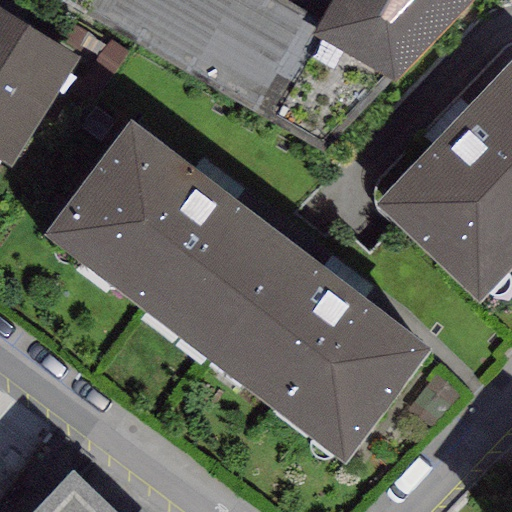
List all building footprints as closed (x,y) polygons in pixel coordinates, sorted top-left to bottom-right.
[(44,0),(82,21),(94,0),(44,0)] [(322,26),(275,0),(94,0),(82,21),(323,159),(386,87),(312,44),(322,26)] [(337,0),(322,26),(312,44),(386,87),(394,92),(482,0),(337,0)] [(79,64),(0,14),(0,169),(9,175),(79,64)] [(511,279),(511,72),(374,217),(478,315),(511,279)] [(43,251),(196,364),(282,252),(129,138),(43,251)] [(429,364),(282,252),(196,364),(343,476),(429,364)] [(100,511),(71,484),(43,511),(100,511)]
